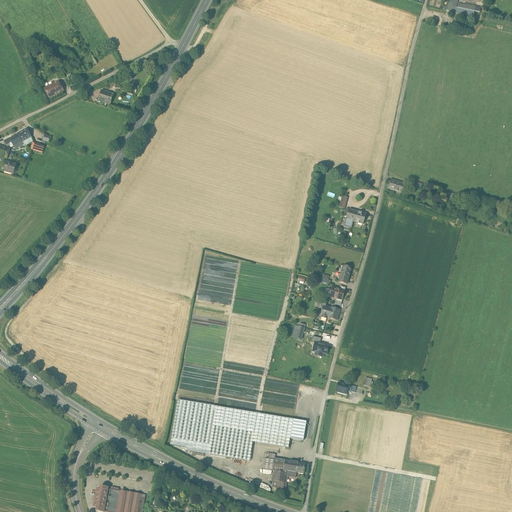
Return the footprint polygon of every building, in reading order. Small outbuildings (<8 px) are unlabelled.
[(475,7),(458,3),(457,8),(456,8),(457,0),(448,0),(447,7),(442,6),(441,9),(453,12),(453,13),(473,17),(475,7)] [(58,81),(55,83),(53,81),(51,83),(52,85),(44,89),(49,99),(64,91),(58,81)] [(135,89),(129,87),(127,93),(133,95),(135,89)] [(114,95),(101,90),(98,100),(104,102),(110,104),(114,95)] [(27,129),(4,142),(6,145),(9,144),(11,148),(13,146),(13,147),(22,142),(31,137),(27,129)] [(31,137),(22,142),(24,145),(33,141),(31,137)] [(44,147),(33,144),(31,150),(42,153),(44,147)] [(10,148),(0,145),(0,156),(7,159),(10,148)] [(16,165),(6,162),(4,171),(13,174),(16,165)] [(403,183),(391,180),(388,189),(398,192),(402,193),(405,184),(403,183)] [(339,201),(338,207),(345,208),(347,197),(338,196),(337,201),(339,201)] [(358,212),(348,209),(348,210),(347,215),(346,219),(352,221),(355,222),(358,212)] [(366,214),(358,212),(355,222),(363,224),(366,214)] [(351,268),(343,266),(339,282),(347,284),(351,268)] [(319,284),(329,286),(330,280),(328,280),(329,275),(321,274),(319,284)] [(339,289),(332,287),(331,290),(326,289),(324,296),(329,297),(342,301),(345,291),(339,289)] [(326,303),(318,300),(317,307),(323,309),(324,306),(325,307),(326,303)] [(339,310),(331,308),(330,308),(325,307),(324,306),(323,309),(321,316),(322,316),(322,317),(326,319),(327,317),(328,318),(337,320),(339,310)] [(304,328),(295,326),(292,337),(301,340),(304,328)] [(322,341),(315,339),(316,336),(310,334),(310,336),(306,349),(307,349),(306,352),(311,353),(312,351),(313,349),(321,351),(320,354),(324,355),(325,352),(328,353),(330,343),(322,341)] [(352,387),(339,383),(336,392),(346,395),(347,392),(350,393),(350,392),(352,387)] [(186,451),(209,455),(218,407),(178,400),(171,445),(187,448),(186,451)] [(293,419),(218,407),(209,455),(249,461),(252,442),(288,448),(290,438),(293,419)] [(306,422),(293,419),(290,438),(303,441),(306,422)] [(285,460),(276,459),(275,459),(274,460),(268,459),(264,458),(263,470),(275,472),(275,471),(286,473),(286,471),(283,471),(285,461),(285,460)] [(305,464),(285,461),(283,471),(286,471),(286,473),(285,476),(288,477),(295,478),(296,473),(304,474),(305,464)] [(286,473),(275,471),(275,472),(274,481),(284,483),(285,476),(286,473)] [(284,483),(274,481),(273,481),(272,487),(285,489),(288,477),(285,476),(284,483)] [(108,487),(100,486),(100,489),(97,489),(93,508),(96,508),(96,511),(99,511),(103,511),(107,491),(108,487)] [(110,492),(107,491),(103,511),(142,511),(145,499),(141,498),(141,494),(118,490),(119,489),(111,487),(110,492)]
